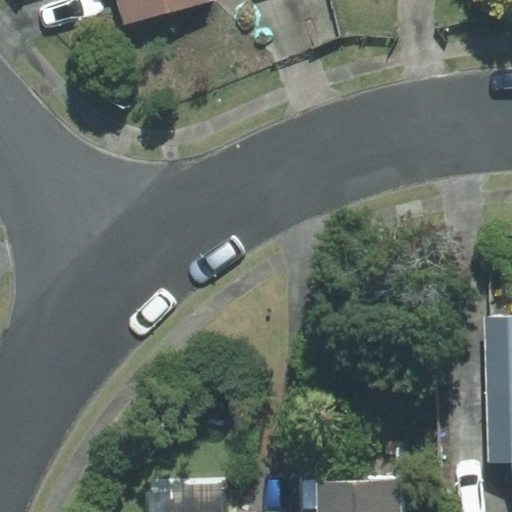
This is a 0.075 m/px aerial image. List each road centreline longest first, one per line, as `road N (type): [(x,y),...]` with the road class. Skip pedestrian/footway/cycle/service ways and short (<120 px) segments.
road 1 (residential): [(122,270),(245,182),(396,137),(511,130)]
road 2 (residential): [(0,452),(29,393),(122,270)]
road 3 (residential): [(0,133),(122,270)]
